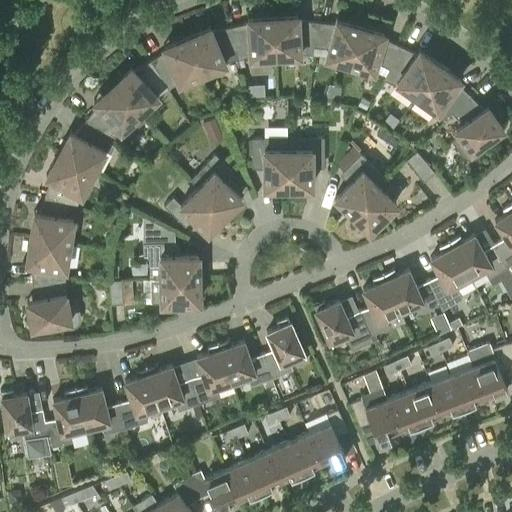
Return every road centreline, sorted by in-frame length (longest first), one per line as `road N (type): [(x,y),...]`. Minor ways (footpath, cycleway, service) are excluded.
road 1 (residential): [(188,0),(127,29),(55,97),(12,175),(0,231)]
road 2 (residential): [(1,346),(106,341),(244,302)]
road 3 (residential): [(336,265),(426,222),(511,161)]
road 4 (residential): [(244,302),(239,275),(248,250),(269,233),(296,230),(320,241),(336,265)]
road 5 (residential): [(511,88),(454,36),(386,0)]
road 6 (tertiary): [(372,511),(511,450)]
